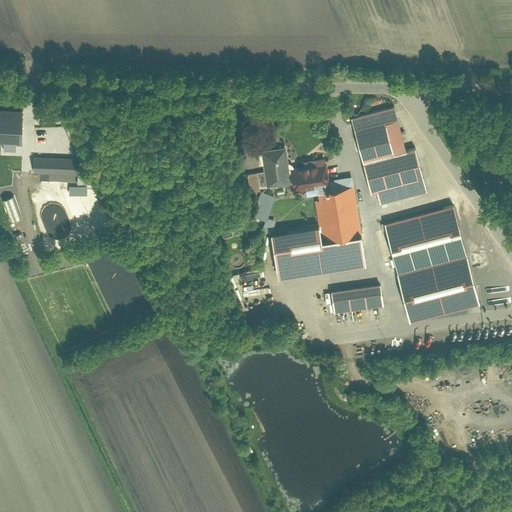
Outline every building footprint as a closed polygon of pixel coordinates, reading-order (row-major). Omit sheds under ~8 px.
[(392,106),(350,117),(362,163),(404,152),(392,106)] [(24,111),(0,109),(0,147),(22,149),(24,111)] [(283,147),(259,151),(265,186),(289,183),(283,147)] [(404,152),(362,163),(370,193),(376,191),(380,205),(425,193),(414,150),(404,152)] [(78,158),(35,156),(34,175),(77,176),(78,158)] [(324,163),(288,169),(292,192),(304,190),(328,186),(327,179),(324,163)] [(316,192),(352,187),(350,176),(327,179),(328,186),(304,190),(306,196),(317,194),(316,192)] [(85,194),(85,186),(68,185),(68,193),(85,194)] [(360,237),(352,187),(316,192),(317,194),(318,199),(314,200),(317,227),(320,243),(360,237)] [(275,218),(267,216),(274,194),(260,189),(252,214),(265,219),(262,228),(271,230),(275,218)] [(14,194),(3,197),(11,220),(21,216),(14,194)] [(452,205),(382,223),(395,274),(463,257),(465,256),(452,205)] [(223,237),(232,233),(229,224),(220,227),(223,237)] [(285,232),(292,277),(364,266),(360,237),(320,243),(317,227),(285,232)] [(463,257),(395,274),(407,323),(476,306),(463,257)] [(379,283),(330,290),(333,312),(382,305),(379,283)] [(505,294),(483,295),(483,305),(506,304),(505,294)]
